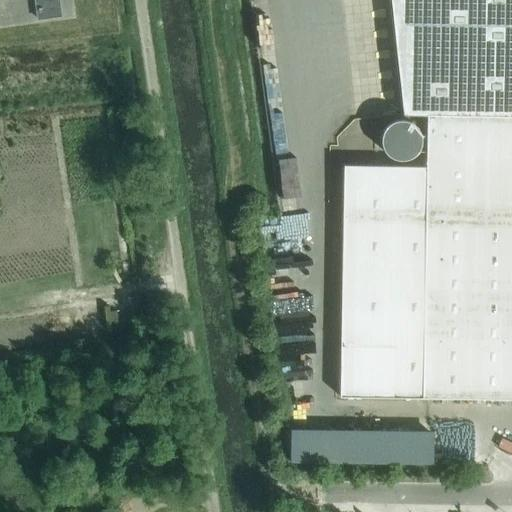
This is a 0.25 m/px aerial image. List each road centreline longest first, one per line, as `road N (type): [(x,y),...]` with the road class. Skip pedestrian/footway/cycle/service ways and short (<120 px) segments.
road 1 (unclassified): [(210,511),(139,0)]
road 2 (unclassified): [(511,495),(319,493)]
